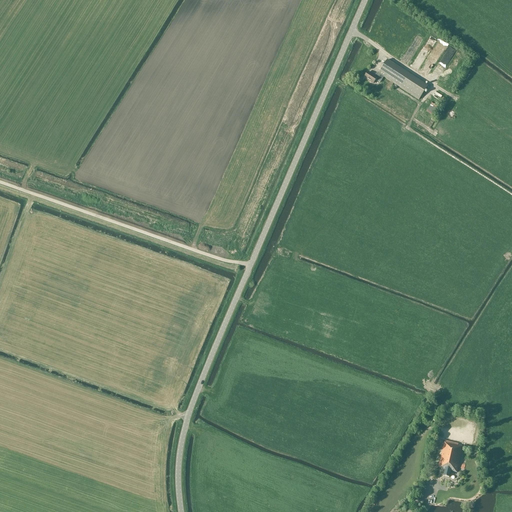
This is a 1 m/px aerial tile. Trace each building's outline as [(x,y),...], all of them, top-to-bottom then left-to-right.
[(445,51),(432,76),(439,79),(451,54),(445,51)] [(434,55),(427,64),(431,67),(438,57),(434,55)] [(428,86),(387,60),(378,74),(377,73),(375,76),(368,72),(364,78),(373,84),(375,80),(380,83),(384,77),(419,100),(428,86)] [(464,86),(458,95),(461,97),(467,89),(464,86)] [(458,445),(458,444),(445,440),(438,467),(445,469),(443,476),(449,477),(450,471),(457,472),(463,446),(458,445)]
